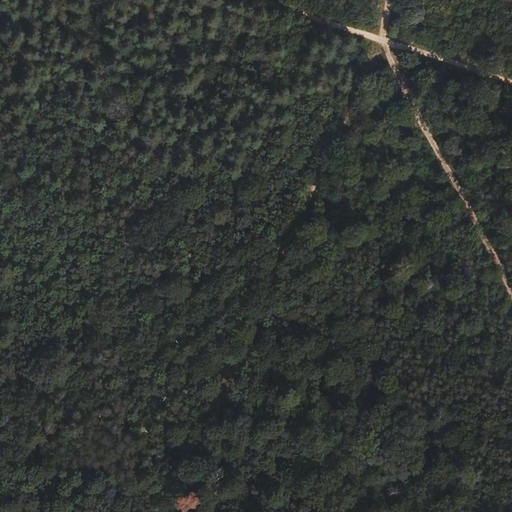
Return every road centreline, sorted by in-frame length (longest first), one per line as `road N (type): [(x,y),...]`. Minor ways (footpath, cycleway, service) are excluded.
road 1 (unknown): [(390,0),(167,511)]
road 2 (track): [(0,415),(193,287),(289,236)]
road 3 (track): [(379,40),(511,297)]
road 4 (track): [(511,81),(255,0)]
